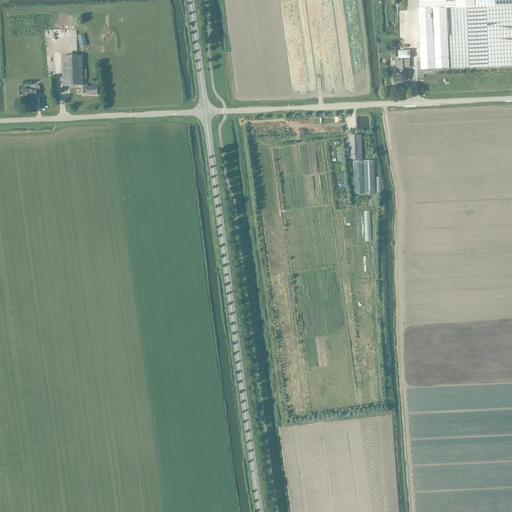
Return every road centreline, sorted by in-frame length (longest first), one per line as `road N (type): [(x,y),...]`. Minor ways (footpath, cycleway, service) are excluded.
road 1 (tertiary): [(258,511),(204,113)]
road 2 (unclassified): [(204,113),(511,99)]
road 3 (unclassified): [(0,122),(204,113)]
